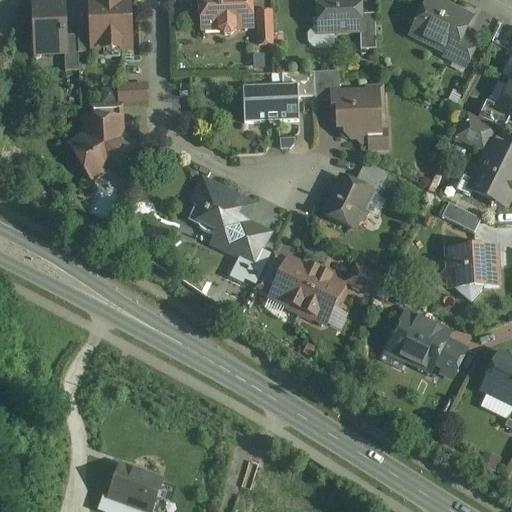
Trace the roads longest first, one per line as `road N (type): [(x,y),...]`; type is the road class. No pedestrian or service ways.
road 1 (secondary): [(451,511),(0,245)]
road 2 (residential): [(154,0),(160,114),(177,143),(291,184)]
